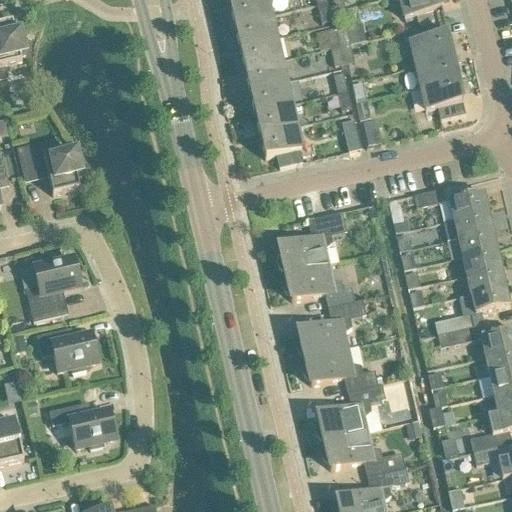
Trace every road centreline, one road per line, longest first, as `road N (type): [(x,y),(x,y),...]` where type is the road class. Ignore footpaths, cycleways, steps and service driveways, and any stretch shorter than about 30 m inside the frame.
road 1 (residential): [(0,503),(133,471),(142,419),(127,324),(80,233),(0,251)]
road 2 (residential): [(507,141),(198,210)]
road 3 (tertiary): [(198,210),(267,511)]
road 4 (residential): [(474,0),(507,141)]
road 5 (tertiary): [(169,85),(198,210)]
